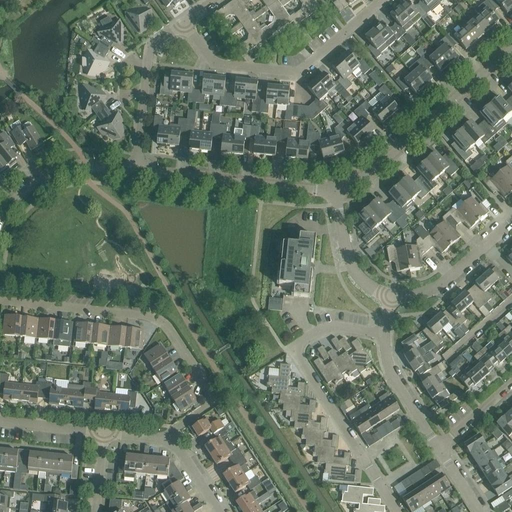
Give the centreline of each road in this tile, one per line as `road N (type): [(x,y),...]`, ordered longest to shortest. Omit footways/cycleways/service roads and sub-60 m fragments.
road 1 (residential): [(165,439),(210,402),(166,326),(0,301)]
road 2 (residential): [(398,511),(297,352),(322,328),(385,329)]
road 3 (residential): [(184,21),(218,63),(295,73),(383,0)]
road 4 (residential): [(336,188),(378,168),(511,49)]
road 5 (residential): [(336,188),(138,170)]
road 6 (residential): [(138,170),(150,47),(184,21)]
road 7 (residential): [(138,170),(56,170),(28,185),(0,217)]
road 8 (residential): [(511,226),(453,278),(421,295),(389,298)]
road 9 (residential): [(438,449),(386,367),(385,329)]
road 10 (residential): [(389,298),(347,263),(336,188)]
